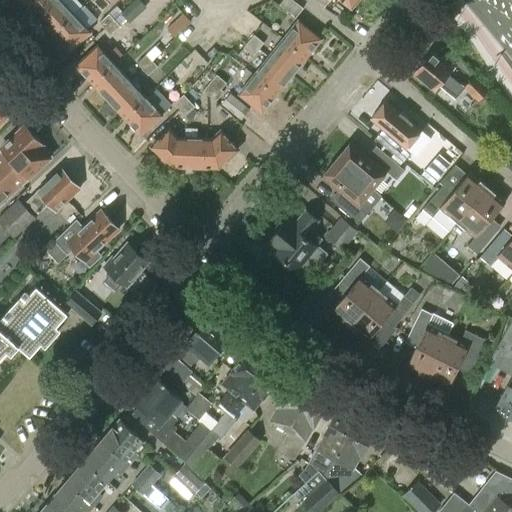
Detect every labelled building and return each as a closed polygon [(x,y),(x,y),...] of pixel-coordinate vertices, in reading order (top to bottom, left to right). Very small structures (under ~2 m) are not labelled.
[(21,0),(37,16),(54,0),(21,0)] [(74,14),(61,0),(54,0),(37,16),(53,33),(74,14)] [(137,0),(133,0),(120,14),(130,24),(146,8),(137,0)] [(303,9),(291,0),(282,0),(279,5),(295,19),(303,9)] [(313,0),(324,8),(330,0),(313,0)] [(90,31),(74,14),(53,33),(69,51),(90,31)] [(98,23),(104,29),(114,20),(108,14),(98,23)] [(190,21),(183,14),(167,29),(174,37),(190,21)] [(114,20),(104,29),(110,36),(120,27),(114,20)] [(298,21),(284,40),(305,57),(320,39),(298,21)] [(264,43),(253,35),(248,42),(259,50),(264,43)] [(284,40),(269,58),(291,75),(305,57),(284,40)] [(248,42),(243,48),(253,56),(259,50),(248,42)] [(77,65),(93,82),(114,63),(98,46),(77,65)] [(433,51),(428,58),(423,57),(412,71),(435,91),(440,85),(457,99),(465,89),(463,87),(464,87),(448,74),(453,68),(433,51)] [(146,55),(136,64),(142,70),(152,61),(146,55)] [(276,93),(291,75),(269,58),(254,76),(276,93)] [(152,61),(142,70),(148,76),(157,68),(152,61)] [(93,82),(109,99),(130,80),(114,63),(93,82)] [(216,75),(211,82),(217,87),(221,90),(226,84),(216,75)] [(261,112),(276,93),(254,76),(240,94),(261,112)] [(488,93),(474,77),(464,87),(463,87),(465,89),(478,103),(488,93)] [(146,97),(130,80),(109,99),(125,117),(146,97)] [(211,82),(203,92),(209,97),(217,87),(211,82)] [(217,87),(209,97),(216,102),(224,92),(221,90),(217,87)] [(163,112),(171,104),(157,90),(149,97),(163,112)] [(229,94),(221,105),(241,121),(250,110),(229,94)] [(183,95),(173,104),(179,110),(189,101),(183,95)] [(161,114),(146,97),(125,117),(140,134),(161,114)] [(0,122),(9,114),(6,111),(9,109),(0,100),(0,122)] [(189,101),(179,110),(185,116),(194,108),(189,101)] [(406,149),(422,131),(386,102),(371,120),(388,134),(380,143),(404,163),(411,154),(406,149)] [(0,205),(51,158),(41,148),(43,145),(24,125),(0,147),(0,151),(1,152),(0,152),(0,205)] [(212,138),(177,137),(169,129),(151,146),(170,166),(217,168),(237,150),(220,131),(212,138)] [(353,142),(337,160),(373,190),(387,173),(396,180),(404,170),(381,150),(373,159),(353,142)] [(440,155),(421,176),(432,186),(451,164),(440,155)] [(358,207),(373,190),(337,160),(322,178),(343,196),(335,205),(358,224),(367,214),(358,207)] [(70,178),(61,169),(37,192),(28,200),(38,212),(48,203),(55,211),(79,188),(77,185),(77,182),(73,178),(70,178)] [(450,232),(457,223),(488,187),(470,172),(452,193),(443,186),(423,209),(450,232)] [(506,203),(488,187),(457,223),(474,238),(467,246),(477,254),(496,231),(488,224),(506,203)] [(34,218),(18,200),(0,215),(0,224),(13,238),(34,218)] [(89,266),(99,256),(94,251),(118,229),(118,223),(113,218),(108,218),(101,211),(83,227),(76,220),(53,241),(66,255),(73,249),(89,266)] [(326,254),(317,246),(305,236),(310,230),(318,220),(307,211),(295,225),(287,219),(284,222),(281,222),(276,228),(276,231),(274,235),(277,238),(271,246),(275,249),(273,252),(282,259),(281,266),(287,271),(296,271),(305,261),(314,269),(326,254)] [(396,232),(407,220),(396,211),(389,219),(389,226),(396,232)] [(357,232),(342,219),(326,238),(341,250),(357,232)] [(496,256),(511,269),(511,237),(508,242),(499,234),(479,257),(489,265),(496,256)] [(111,257),(103,267),(111,274),(105,280),(116,290),(122,283),(125,286),(139,270),(147,261),(147,255),(141,250),(135,252),(126,244),(113,259),(111,257)] [(349,327),(380,290),(362,275),(370,267),(360,258),(328,296),(338,304),(331,312),(349,327)] [(450,283),(458,273),(450,267),(441,278),(450,283)] [(384,320),(394,328),(421,296),(411,287),(404,296),(386,282),(380,290),(349,327),(366,341),(384,320)] [(67,316),(36,288),(0,328),(0,359),(14,345),(29,358),(67,316)] [(101,313),(76,291),(65,303),(74,311),(90,326),(101,313)] [(427,378),(449,336),(454,325),(421,309),(405,343),(416,348),(406,368),(427,378)] [(231,337),(208,318),(177,353),(191,366),(200,355),(209,363),(231,337)] [(511,322),(489,363),(511,376),(511,379),(497,407),(495,410),(511,419),(511,322)] [(465,331),(460,342),(449,336),(427,378),(448,389),(458,369),(468,374),(485,340),(465,331)] [(229,391),(218,405),(225,411),(237,397),(264,364),(247,350),(229,372),(230,373),(221,384),(229,391)] [(164,367),(171,373),(179,380),(182,383),(193,372),(175,355),(164,367)] [(237,397),(225,411),(233,418),(245,403),(253,410),(262,400),(263,400),(272,389),(281,378),(264,364),(237,397)] [(155,379),(135,402),(158,423),(153,429),(166,441),(164,443),(185,463),(195,450),(171,428),(178,420),(170,413),(181,401),(169,391),(179,380),(171,373),(161,384),(155,379)] [(295,460),(327,405),(290,385),(270,422),(288,432),(277,450),(295,460)] [(211,404),(198,393),(185,410),(198,420),(211,404)] [(337,411),(309,464),(317,473),(319,471),(324,477),(327,474),(356,421),(337,411)] [(119,420),(101,442),(129,466),(138,456),(134,452),(143,441),(119,420)] [(317,473),(293,494),(309,511),(318,511),(338,494),(360,476),(353,467),(360,456),(360,457),(374,432),(356,421),(327,474),(324,477),(319,471),(317,473)] [(193,469),(207,450),(219,435),(211,429),(202,440),(195,450),(185,463),(184,464),(191,470),(193,469)] [(223,457),(236,469),(260,442),(247,430),(223,457)] [(129,466),(101,442),(84,462),(108,483),(116,473),(120,476),(129,466)] [(207,450),(193,469),(204,478),(219,460),(207,450)] [(447,452),(429,475),(450,489),(468,463),(447,452)] [(108,483),(84,462),(65,483),(93,508),(102,497),(98,494),(108,483)] [(195,495),(204,484),(184,464),(174,476),(195,495)] [(148,465),(140,475),(152,486),(161,475),(148,465)] [(511,498),(511,479),(497,471),(471,502),(483,511),(511,511),(511,508),(507,504),(511,498)] [(144,496),(152,486),(140,475),(131,485),(144,496)] [(417,482),(402,497),(417,511),(433,511),(441,505),(417,482)] [(89,511),(93,508),(65,483),(48,504),(56,511),(89,511)] [(483,511),(471,502),(470,504),(456,493),(440,511),(483,511)]
